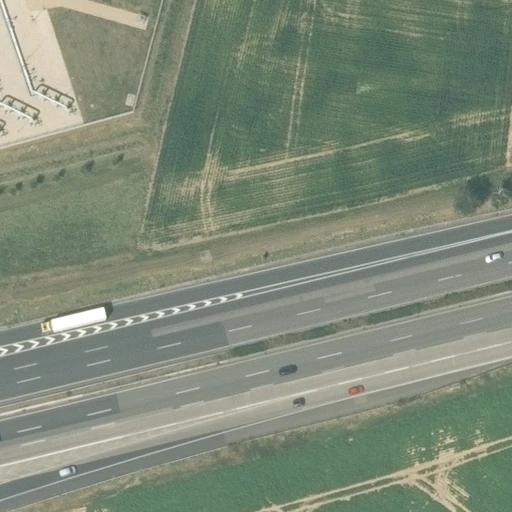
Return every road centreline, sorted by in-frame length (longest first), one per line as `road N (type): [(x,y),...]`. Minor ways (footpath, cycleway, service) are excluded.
road 1 (motorway): [(511,253),(0,378)]
road 2 (motorway): [(511,235),(372,255),(0,337)]
road 3 (motorway): [(208,394),(511,320)]
road 4 (motorway): [(0,484),(208,394)]
road 5 (motorway): [(0,443),(208,394)]
